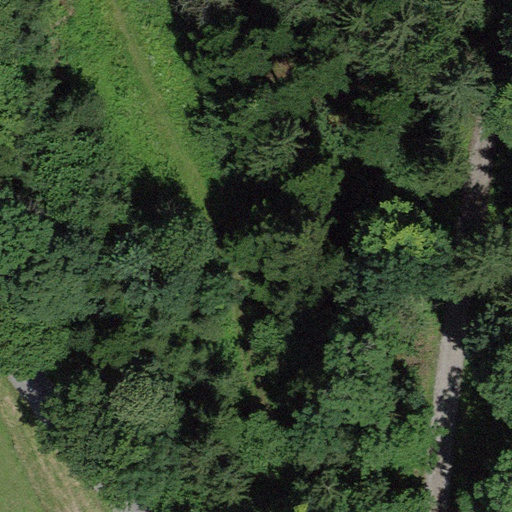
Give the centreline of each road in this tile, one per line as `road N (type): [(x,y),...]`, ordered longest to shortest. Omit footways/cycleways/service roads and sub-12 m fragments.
road 1 (track): [(133,0),(165,263),(262,511)]
road 2 (track): [(511,52),(479,186),(446,511)]
road 3 (unclassified): [(0,342),(130,511)]
